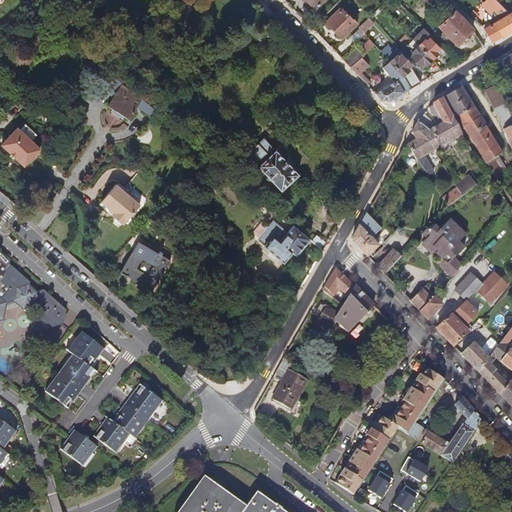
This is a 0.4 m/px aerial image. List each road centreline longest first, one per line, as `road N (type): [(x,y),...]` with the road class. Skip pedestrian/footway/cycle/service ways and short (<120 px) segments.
road 1 (residential): [(336,249),(264,372),(228,413)]
road 2 (tertiary): [(0,210),(142,335)]
road 3 (residential): [(419,339),(363,402),(312,488)]
road 4 (residential): [(396,129),(266,0)]
road 5 (residential): [(228,413),(128,495),(89,511)]
road 6 (residential): [(511,42),(414,102),(396,129)]
road 7 (residential): [(396,129),(336,249)]
road 8 (residential): [(511,434),(419,339)]
road 9 (residential): [(419,339),(336,249)]
road 10 (residential): [(142,335),(69,432)]
